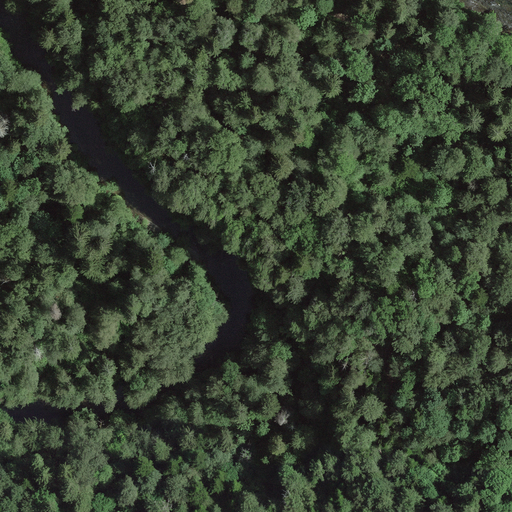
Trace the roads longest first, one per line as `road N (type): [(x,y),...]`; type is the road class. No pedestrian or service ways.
road 1 (track): [(374,349),(212,83),(146,25),(135,0)]
road 2 (track): [(303,0),(470,67),(511,94)]
road 3 (track): [(374,349),(398,393),(425,511)]
